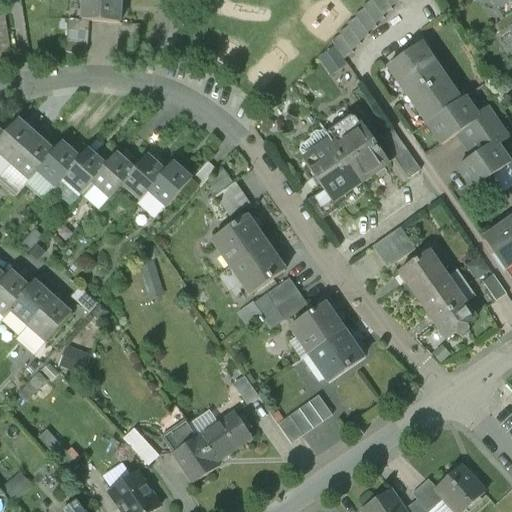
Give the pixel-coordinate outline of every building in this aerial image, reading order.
[(115,0),(82,0),(81,22),(118,24),(119,24),(121,0),(115,0)] [(384,0),(370,0),(371,1),(382,18),(392,11),(390,9),(384,0)] [(397,0),(384,0),(390,9),(399,2),(398,0),(397,0)] [(511,0),(490,0),(497,9),(498,10),(511,0)] [(511,0),(498,10),(497,9),(493,12),(500,23),(511,14),(511,0)] [(371,1),(362,8),(363,10),(374,26),(384,20),(382,18),(371,1)] [(363,10),(354,16),(356,19),(367,35),(376,28),(374,26),(363,10)] [(511,14),(500,23),(494,27),(501,38),(511,31),(510,30),(511,29),(511,14)] [(4,17),(0,17),(0,66),(12,64),(4,17)] [(367,35),(356,19),(346,25),(348,27),(359,43),(368,37),(367,35)] [(81,22),(68,21),(67,32),(88,33),(88,22),(81,22)] [(119,24),(118,24),(118,35),(139,37),(139,26),(119,24)] [(359,43),(348,27),(339,34),(340,36),(351,52),(360,46),(359,43)] [(88,33),(67,32),(66,43),(87,44),(88,33)] [(139,37),(118,35),(117,46),(138,48),(139,37)] [(340,36),(331,43),(343,61),(353,54),(351,52),(340,36)] [(87,44),(66,43),(65,54),(86,55),(87,44)] [(420,45),(387,68),(397,82),(400,81),(419,109),(417,111),(427,125),(460,103),(420,45)] [(138,48),(117,46),(116,57),(137,59),(138,48)] [(460,103),(427,125),(442,147),(456,137),(479,121),(476,117),(464,100),(460,103)] [(479,121),(456,137),(464,148),(496,126),(486,110),(476,117),(479,121)] [(355,119),(349,118),(325,135),(359,185),(387,166),(355,119)] [(4,138),(0,142),(0,157),(10,167),(36,138),(18,122),(4,138)] [(496,126),(464,148),(471,159),(494,143),(497,148),(507,141),(496,126)] [(325,135),(322,132),(320,134),(316,133),(311,137),(310,141),(300,148),(299,152),(304,160),(302,161),(322,191),(331,204),(332,204),(359,185),(325,135)] [(36,138),(10,167),(28,183),(37,174),(54,154),(36,138)] [(400,143),(388,151),(394,159),(406,151),(400,143)] [(471,159),(457,169),(472,191),(509,165),(497,148),(494,143),(471,159)] [(54,154),(37,174),(54,189),(62,181),(80,161),(62,146),(54,154)] [(394,159),(394,160),(408,180),(420,172),(406,151),(394,159)] [(106,168),(88,152),(80,161),(62,181),(80,197),(91,185),(106,168)] [(106,168),(91,185),(109,201),(122,187),(135,172),(117,156),(106,168)] [(135,172),(122,187),(140,202),(173,165),(173,164),(164,174),(147,158),(135,172)] [(207,164),(192,181),(200,189),(216,171),(207,164)] [(173,165),(140,202),(137,206),(138,207),(153,220),(154,220),(165,209),(166,209),(191,181),(173,165)] [(235,184),(215,197),(230,219),(250,206),(235,184)] [(322,191),(308,201),(321,221),(336,211),(332,204),(331,204),(322,191)] [(246,218),(211,242),(230,269),(265,245),(246,218)] [(511,220),(483,241),(503,271),(511,264),(511,220)] [(399,229),(371,249),(386,270),(414,251),(399,229)] [(265,245),(230,269),(249,297),(284,273),(265,245)] [(428,253),(399,273),(417,300),(446,279),(428,253)] [(147,297),(160,295),(155,260),(142,262),(147,297)] [(446,279),(417,300),(445,341),(455,334),(456,336),(459,336),(466,332),(466,329),(465,327),(475,321),(473,318),(472,314),(470,310),(466,308),(465,306),(475,299),(457,272),(446,279)] [(5,280),(0,286),(0,322),(4,319),(9,312),(29,290),(11,274),(5,280)] [(506,296),(492,277),(482,284),(495,304),(506,296)] [(276,308),(297,293),(289,281),(252,306),(261,319),(276,308)] [(29,290),(9,312),(27,328),(53,300),(35,284),(29,290)] [(96,305),(79,290),(71,299),(88,314),(96,305)] [(297,293),(276,308),(285,321),(306,306),(297,293)] [(53,300),(27,328),(46,344),(71,316),(53,300)] [(323,305),(289,328),(308,356),(343,332),(323,305)] [(343,332),(308,356),(328,384),(362,360),(343,332)] [(38,375),(24,390),(29,395),(34,391),(36,393),(46,382),(38,375)] [(245,379),(233,388),(246,407),(258,399),(245,379)] [(310,403),(299,410),(313,430),(324,422),(310,403)] [(299,410),(288,418),(302,437),(313,430),(299,410)] [(198,440),(197,441),(213,464),(250,438),(234,415),(198,440)] [(288,418),(277,426),(290,445),(302,437),(288,418)] [(185,422),(161,438),(172,455),(196,439),(197,441),(198,440),(185,422)] [(79,467),(46,431),(37,439),(70,475),(79,467)] [(133,431),(123,441),(131,449),(141,440),(133,431)] [(172,455),(193,486),(217,470),(213,464),(197,441),(196,439),(172,455)] [(158,458),(141,440),(131,449),(148,467),(158,458)] [(435,490),(434,490),(443,500),(454,511),(465,511),(484,495),(459,468),(435,490)] [(136,474),(109,493),(121,511),(154,511),(159,509),(136,474)] [(427,482),(411,496),(417,502),(425,511),(430,511),(443,500),(434,490),(435,490),(427,482)] [(389,491),(361,511),(403,511),(389,491)] [(83,511),(76,502),(62,511),(61,511),(83,511)] [(425,511),(417,502),(403,511),(425,511)]
